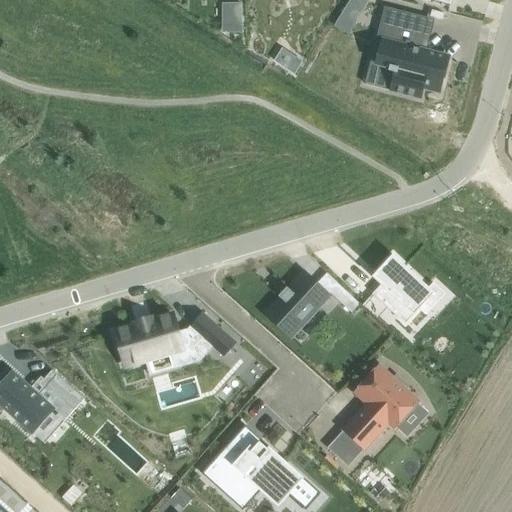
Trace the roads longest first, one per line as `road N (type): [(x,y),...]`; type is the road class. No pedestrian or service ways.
road 1 (residential): [(467,160),(440,187),(191,262)]
road 2 (residential): [(191,262),(0,319)]
road 3 (residential): [(191,262),(199,285),(282,360),(296,395)]
road 4 (residential): [(511,15),(467,160)]
